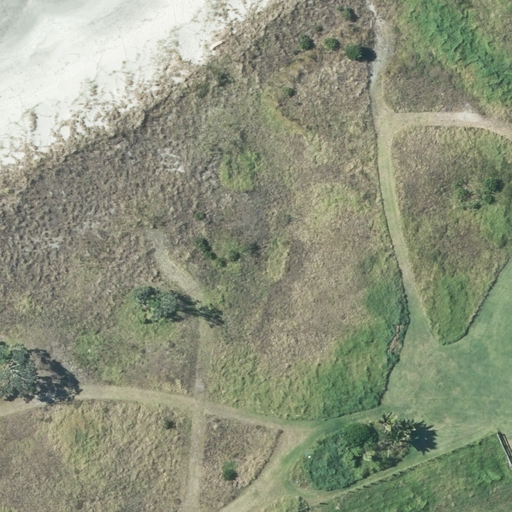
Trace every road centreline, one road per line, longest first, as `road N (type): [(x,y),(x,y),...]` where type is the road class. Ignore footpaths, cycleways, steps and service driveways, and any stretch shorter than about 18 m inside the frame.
road 1 (track): [(236,511),(318,404),(511,413)]
road 2 (track): [(318,404),(84,393),(0,415)]
